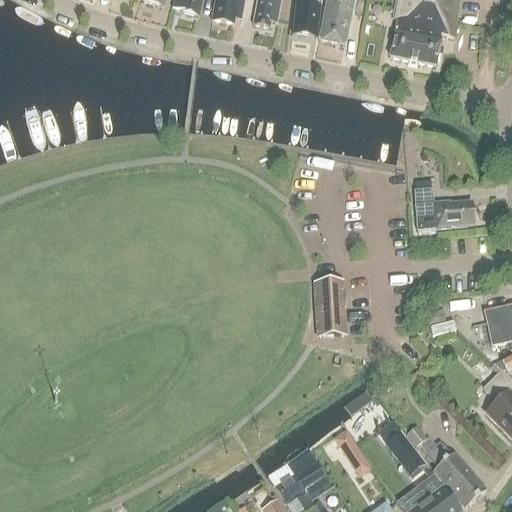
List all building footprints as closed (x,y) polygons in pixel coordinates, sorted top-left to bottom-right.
[(142,0),(142,3),(157,8),(162,9),(163,4),(164,0),(142,0)] [(202,0),(174,0),(171,11),(197,19),(202,0)] [(238,23),(241,0),(214,0),(211,25),(230,28),(231,22),(238,23)] [(257,0),(252,28),(269,31),(270,25),(276,26),(280,0),(257,0)] [(320,0),(296,0),(296,4),(294,4),(290,38),(316,41),(320,8),(319,8),(320,0)] [(324,0),(316,44),(342,49),(351,1),(347,0),(324,0)] [(457,0),(393,0),(390,21),(395,22),(389,60),(435,69),(440,39),(451,40),(457,0)] [(414,183),(414,193),(430,192),(429,182),(414,183)] [(450,229),(471,227),(469,204),(449,206),(449,203),(433,205),(433,206),(414,208),(416,233),(450,231),(450,229)] [(316,341),(347,339),(342,283),(312,285),(316,341)] [(511,307),(483,314),(490,349),(507,345),(509,355),(511,353),(511,356),(496,366),(501,375),(511,368),(511,307)] [(423,315),(426,327),(445,321),(442,310),(423,315)] [(486,415),(511,442),(511,383),(500,375),(484,390),(497,404),(486,415)] [(476,419),(468,410),(461,416),(470,425),(476,419)] [(426,442),(416,429),(405,437),(415,450),(426,442)] [(355,447),(346,432),(324,447),(334,461),(355,447)] [(409,478),(424,467),(400,436),(386,447),(409,478)] [(463,511),(484,494),(453,456),(450,459),(438,444),(425,455),(437,470),(432,474),(463,511)] [(359,479),(371,471),(363,459),(351,467),(359,479)] [(315,463),(294,476),(305,494),(326,481),(315,463)] [(287,511),(305,511),(313,508),(305,494),(294,476),(273,488),(287,511)] [(419,488),(396,505),(402,511),(457,511),(441,490),(428,500),(419,488)]
